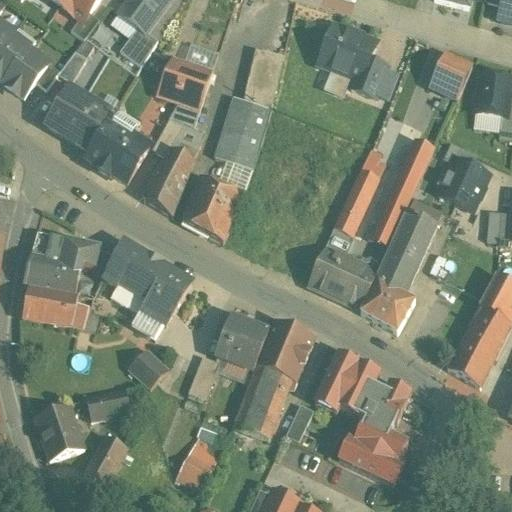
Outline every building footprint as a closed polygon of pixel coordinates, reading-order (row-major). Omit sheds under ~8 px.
[(17,0),(27,6),(31,0),(53,0),(67,9),(73,0),(17,0)] [(73,0),(67,9),(83,22),(73,35),(86,45),(99,28),(94,23),(111,0),(73,0)] [(170,0),(125,0),(115,14),(144,35),(170,0)] [(472,0),(437,0),(436,8),(468,16),(472,0)] [(492,0),(490,8),(506,12),(509,0),(492,0)] [(511,0),(509,0),(506,12),(503,24),(511,26),(511,0)] [(18,42),(0,28),(0,65),(17,44),(18,42)] [(376,46),(333,30),(318,68),(333,74),(332,77),(347,83),(348,80),(361,85),(376,46)] [(0,81),(11,89),(34,59),(35,57),(17,44),(0,65),(0,81)] [(289,62),(260,55),(248,107),(239,104),(220,165),(258,177),(264,158),(277,115),(276,115),(289,62)] [(472,71),(444,58),(430,91),(458,104),(472,71)] [(41,89),(53,73),(34,59),(11,89),(10,91),(29,105),(41,89)] [(77,90),(92,65),(80,59),(63,82),(77,90)] [(205,117),(218,78),(177,65),(161,102),(183,110),(205,117)] [(51,97),(65,79),(55,71),(53,73),(41,89),(51,97)] [(511,79),(486,76),(478,121),(506,125),(511,125),(511,79)] [(73,94),(51,132),(93,157),(116,120),(73,94)] [(329,206),(369,110),(344,100),(304,195),(300,194),(305,182),(286,175),(279,190),(298,198),(287,224),(323,239),(335,208),(329,206)] [(183,110),(173,126),(174,127),(186,133),(188,130),(199,135),(205,117),(183,110)] [(121,115),(111,130),(135,145),(137,142),(145,129),(121,115)] [(169,164),(186,133),(174,127),(157,157),(169,164)] [(111,130),(91,164),(132,190),(155,153),(137,142),(135,145),(111,130)] [(175,155),(176,156),(199,167),(210,141),(189,131),(175,155)] [(438,157),(421,149),(377,245),(394,252),(438,157)] [(454,165),(455,166),(460,153),(451,149),(443,165),(452,169),(454,165)] [(478,161),(460,153),(455,166),(472,173),(478,161)] [(199,167),(176,156),(148,206),(177,224),(199,167)] [(372,165),(339,237),(356,244),(390,172),(372,165)] [(452,169),(438,201),(472,217),(478,204),(480,205),(486,193),(484,192),(489,181),(472,173),(455,166),(454,165),(452,169)] [(279,190),(260,182),(232,253),(268,270),(287,224),(298,198),(279,190)] [(248,204),(207,187),(188,230),(229,251),(248,204)] [(383,289),(366,320),(403,341),(420,309),(410,304),(442,234),(439,233),(412,221),(382,289),(383,289)] [(43,240),(28,291),(80,301),(87,273),(98,276),(103,254),(43,240)] [(164,271),(127,249),(108,286),(123,294),(125,290),(145,302),(164,271)] [(384,280),(356,268),(330,256),(313,293),(339,305),(367,318),(384,280)] [(197,291),(164,271),(145,302),(153,307),(146,318),(170,332),(171,333),(197,291)] [(511,287),(503,283),(453,376),(485,395),(511,339),(511,330),(507,328),(511,319),(511,287)] [(83,303),(35,294),(29,326),(89,337),(95,318),(81,314),(83,303)] [(170,332),(146,318),(136,334),(160,349),(170,332)] [(269,338),(231,323),(215,362),(217,362),(215,367),(217,368),(219,363),(253,377),(269,338)] [(315,343),(275,326),(234,432),(269,445),(288,392),(294,394),(315,343)] [(155,397),(174,378),(158,363),(164,357),(158,352),(134,376),(155,397)] [(380,379),(339,359),(315,409),(336,420),(339,414),(365,426),(355,447),(349,444),(338,466),(394,493),(405,471),(399,468),(408,448),(390,440),(395,430),(397,431),(411,399),(390,388),(385,397),(374,392),(380,379)] [(215,367),(203,362),(188,399),(205,406),(219,369),(217,368),(215,367)] [(100,382),(104,401),(136,395),(132,378),(126,379),(125,366),(104,365),(103,381),(100,382)] [(92,406),(97,428),(136,420),(131,398),(92,406)] [(313,417),(300,410),(285,442),(298,448),(313,417)] [(41,424),(55,468),(89,457),(75,413),(41,424)] [(197,441),(198,443),(219,454),(224,442),(200,432),(197,441)] [(108,501),(133,456),(110,443),(85,489),(108,501)] [(200,494),(222,455),(219,454),(198,443),(177,481),(200,494)] [(266,511),(272,501),(260,495),(251,511),(266,511)] [(272,501),(266,511),(297,511),(298,511),(299,509),(274,496),(272,501)]
